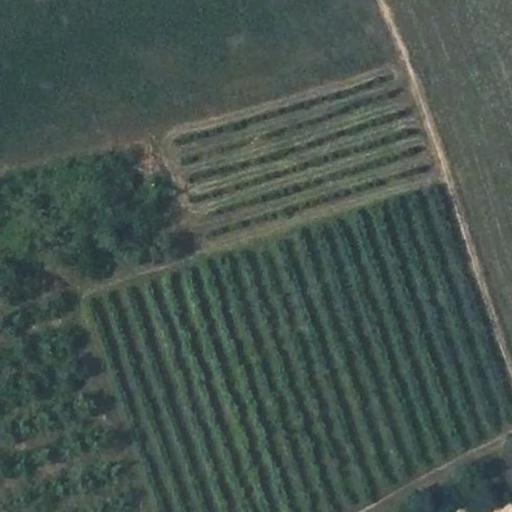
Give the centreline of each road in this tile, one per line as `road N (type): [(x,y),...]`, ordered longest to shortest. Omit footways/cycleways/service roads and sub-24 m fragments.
road 1 (track): [(157,511),(76,289),(448,172)]
road 2 (track): [(511,433),(368,511)]
